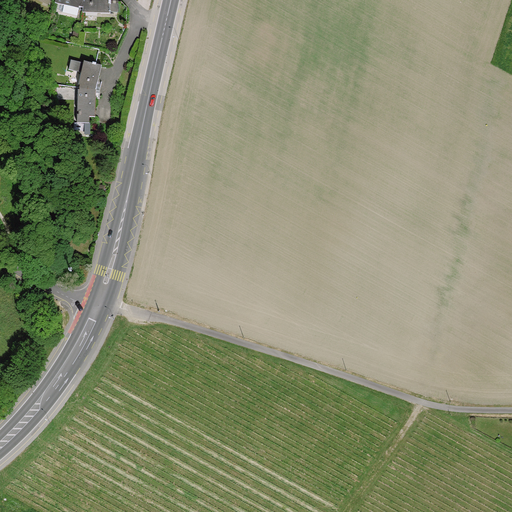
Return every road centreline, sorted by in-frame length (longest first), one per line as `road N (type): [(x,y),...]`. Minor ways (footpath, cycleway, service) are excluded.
road 1 (unclassified): [(98,305),(196,327),(429,404),(511,410)]
road 2 (secondary): [(171,0),(98,305)]
road 3 (secondary): [(98,305),(54,384),(0,445)]
